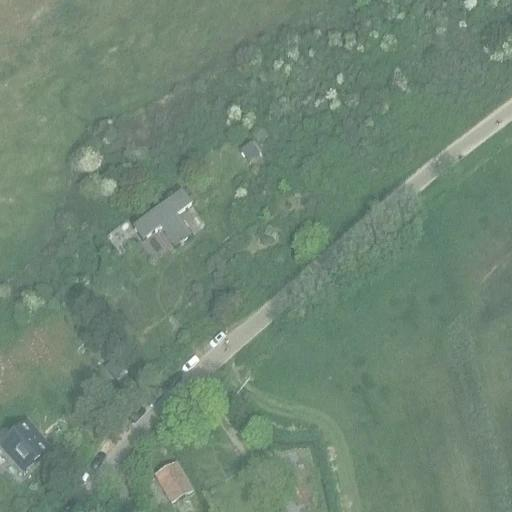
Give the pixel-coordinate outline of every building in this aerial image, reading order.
[(252,145),(242,153),(250,164),(261,156),(252,145)] [(176,218),(191,206),(182,194),(133,230),(142,243),(162,228),(177,248),(191,238),(176,218)] [(112,362),(104,371),(116,383),(125,374),(112,362)] [(0,447),(0,450),(22,476),(51,452),(27,424),(0,447)] [(151,475),(166,500),(170,507),(172,506),(194,494),(175,461),(151,475)]
